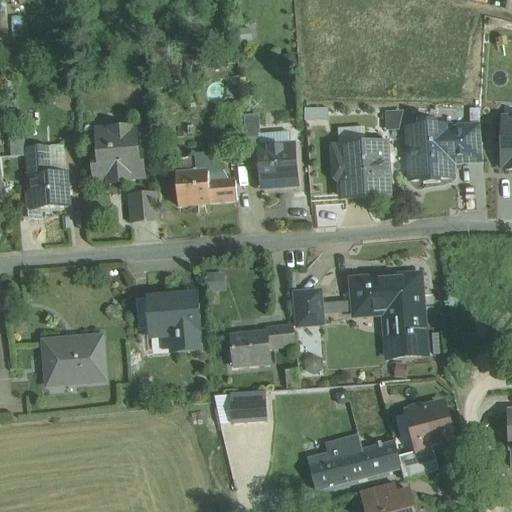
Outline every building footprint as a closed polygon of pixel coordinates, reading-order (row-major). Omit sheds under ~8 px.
[(502,112),(485,111),(484,123),(502,124),(502,112)] [(387,130),(400,130),(401,114),(388,114),(387,130)] [(448,129),(436,129),(436,126),(419,127),(419,130),(408,131),(411,182),(423,182),(423,185),(440,184),(440,181),(452,180),(451,162),(459,161),(456,130),(449,131),(448,129)] [(456,130),(459,161),(459,165),(483,164),(481,127),(456,129),(456,130)] [(136,130),(97,133),(99,156),(93,157),(95,183),(119,181),(124,185),(130,185),(129,180),(144,178),(142,153),(138,153),(136,130)] [(45,136),(26,137),(27,151),(28,151),(46,149),(45,136)] [(260,136),(246,137),(247,152),(248,163),(260,162),(259,151),(261,150),(260,136)] [(365,142),(360,148),(339,149),(340,161),(336,166),(337,180),(342,184),(343,201),(388,198),(385,146),(376,147),(370,142),(365,142)] [(261,150),(259,151),(260,162),(262,188),(297,185),(294,148),(261,150)] [(46,149),(28,151),(32,212),(69,209),(66,175),(49,177),(47,149),(46,149)] [(247,152),(230,153),(231,165),(248,163),(247,152)] [(196,158),(174,160),(175,175),(197,174),(196,158)] [(197,174),(175,175),(177,208),(210,206),(210,204),(236,202),(235,183),(209,185),(208,173),(197,174)] [(156,195),(130,198),(132,223),(158,221),(156,195)] [(209,286),(226,284),(226,273),(208,274),(209,286)] [(417,279),(351,284),(353,315),(389,313),(392,360),(419,358),(416,311),(419,311),(417,279)] [(319,295),(291,297),(294,329),(322,327),(319,295)] [(196,296),(148,300),(151,331),(152,339),(177,337),(178,343),(180,343),(181,353),(201,352),(196,296)] [(148,300),(136,301),(139,333),(151,331),(148,300)] [(349,312),(349,302),(325,303),(326,314),(349,312)] [(289,330),(267,332),(268,338),(269,350),(291,348),(289,330)] [(250,337),(231,339),(234,368),(270,365),(269,350),(268,338),(251,340),(250,337)] [(101,341),(45,345),(48,382),(76,379),(77,385),(105,383),(105,382),(101,341)] [(265,392),(229,394),(230,425),(266,423),(265,392)] [(440,405),(423,410),(418,407),(410,409),(407,414),(413,435),(417,438),(421,453),(422,454),(433,451),(451,446),(453,441),(445,408),(440,405)] [(358,438),(326,447),(328,456),(308,462),(316,493),(401,470),(399,459),(395,445),(382,448),(381,444),(378,445),(379,449),(362,454),(358,438)] [(421,453),(399,459),(401,470),(404,482),(439,473),(433,451),(422,454),(421,453)] [(511,511),(511,483),(499,487),(505,511),(511,511)] [(389,486),(366,492),(369,503),(392,497),(389,486)] [(369,503),(364,505),(365,511),(411,511),(414,511),(409,493),(392,497),(369,503)]
